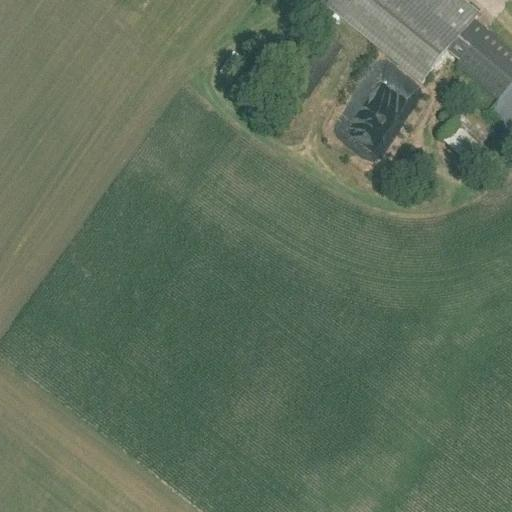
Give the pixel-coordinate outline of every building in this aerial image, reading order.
[(314,0),(423,89),(482,17),(460,0),(314,0)] [(511,53),(488,33),(459,68),(502,102),(490,117),(511,134),(511,53)] [(348,52),(329,39),(273,120),(292,133),(348,52)] [(275,74),(259,63),(235,99),(252,110),(275,74)] [(467,113),(458,105),(445,120),(454,128),(442,143),(468,165),(499,127),(473,105),(467,113)]
